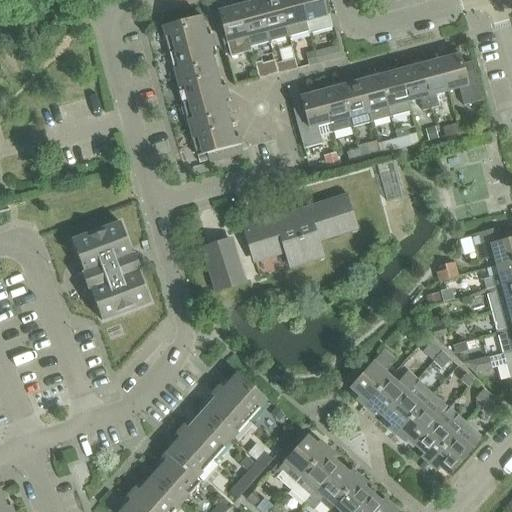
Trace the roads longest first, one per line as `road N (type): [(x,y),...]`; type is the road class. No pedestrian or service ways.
road 1 (residential): [(24,453),(90,428),(151,389),(175,361),(184,331),(153,207)]
road 2 (residential): [(153,207),(98,6),(125,0)]
road 3 (residential): [(340,0),(350,38),(486,0)]
road 4 (residential): [(153,207),(287,170)]
